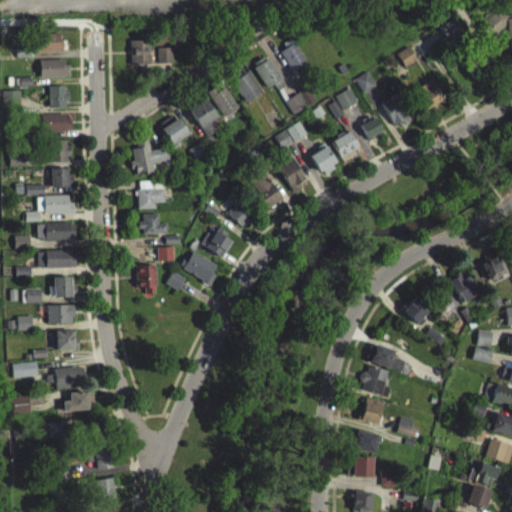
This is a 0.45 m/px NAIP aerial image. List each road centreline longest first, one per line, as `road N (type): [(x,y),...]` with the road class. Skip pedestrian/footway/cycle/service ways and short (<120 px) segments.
road 1 (residential): [(146,511),(206,349),(263,251),(289,227),(511,92)]
road 2 (residential): [(95,43),(106,336),(157,468)]
road 3 (residential): [(319,511),(328,379),(357,306),(391,267),(511,200)]
road 4 (residential): [(260,28),(97,128)]
